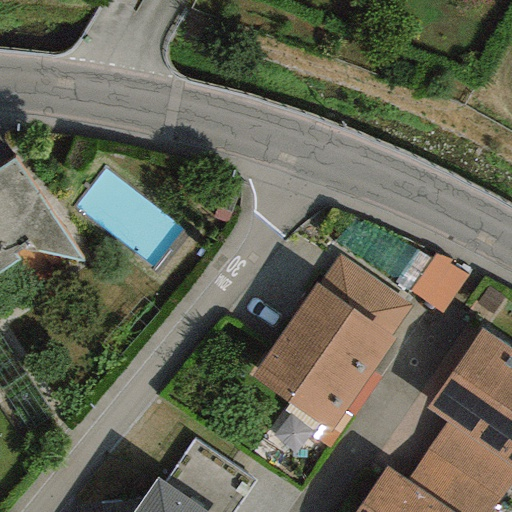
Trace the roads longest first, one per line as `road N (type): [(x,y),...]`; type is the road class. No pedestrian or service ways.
road 1 (residential): [(309,154),(28,511)]
road 2 (tertiary): [(309,154),(101,91),(0,87)]
road 3 (tertiary): [(511,248),(309,154)]
